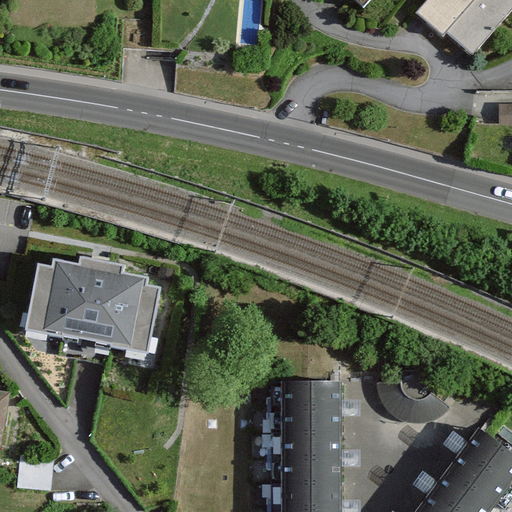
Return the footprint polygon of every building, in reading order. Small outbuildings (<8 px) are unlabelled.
[(448,32),(479,0),(434,0),(420,15),(443,37),(448,32)] [(511,0),(479,0),(448,32),(472,55),(511,13),(511,0)] [(511,96),(481,97),(481,123),(511,123),(511,96)] [(42,260),(28,327),(147,350),(160,287),(148,285),(150,276),(128,271),(130,261),(86,252),(84,261),(58,256),(56,263),(42,260)] [(342,511),(342,378),(271,379),(271,511),(342,511)] [(403,382),(378,381),(378,390),(381,399),(387,409),(400,418),(411,423),(423,424),(432,421),(441,416),(446,412),(451,407),(432,393),(428,397),(423,399),(416,399),(410,398),(406,394),(403,388),(403,382)] [(511,511),(511,449),(480,426),(414,511),(511,511)]
